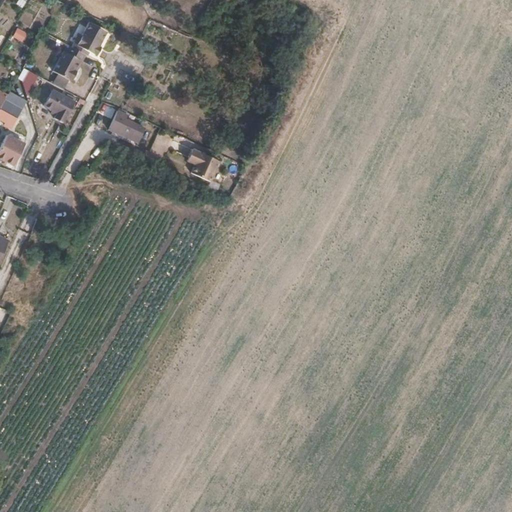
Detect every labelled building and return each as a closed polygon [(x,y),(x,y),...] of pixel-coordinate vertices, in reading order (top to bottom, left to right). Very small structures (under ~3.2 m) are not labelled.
[(107,33),(90,24),(78,45),(75,44),(72,49),(70,48),(67,54),(63,53),(52,72),(71,83),(86,56),(97,62),(103,50),(98,48),(107,33)] [(15,28),(13,39),(23,41),(25,31),(15,28)] [(71,104),(50,92),(41,107),(53,115),(51,119),(61,124),(71,104)] [(21,110),(5,101),(0,108),(0,118),(6,122),(4,126),(10,129),(21,110)] [(125,115),(116,110),(108,129),(136,142),(143,128),(123,119),(125,115)] [(158,130),(150,150),(165,156),(173,137),(158,130)] [(0,160),(11,167),(24,144),(7,134),(0,146),(0,160)] [(193,159),(192,163),(188,172),(207,181),(217,160),(189,148),(185,156),(193,159)] [(66,170),(73,175),(80,163),(73,159),(66,170)]
